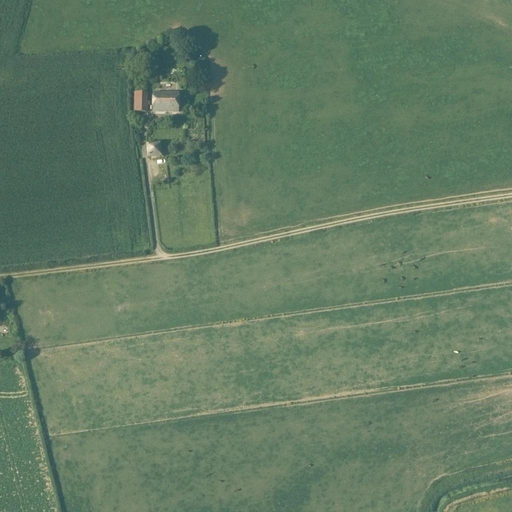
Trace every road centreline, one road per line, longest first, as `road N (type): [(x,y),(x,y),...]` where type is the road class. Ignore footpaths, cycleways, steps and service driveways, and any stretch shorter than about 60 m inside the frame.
road 1 (track): [(511,196),(157,258)]
road 2 (track): [(157,258),(0,277)]
